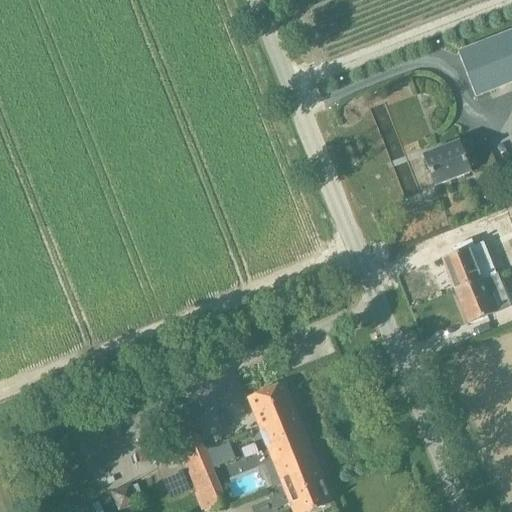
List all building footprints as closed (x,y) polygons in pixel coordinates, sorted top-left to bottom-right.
[(511,30),(456,53),(473,97),(511,82),(511,30)] [(455,143),(421,156),(433,187),(467,173),(465,167),(477,163),(470,147),(458,150),(455,143)] [(511,232),(507,221),(485,231),(490,244),(511,234),(511,232)] [(477,232),(467,235),(475,264),(486,260),(477,232)] [(453,290),(478,280),(466,247),(440,257),(453,290)] [(511,249),(490,257),(495,271),(511,265),(511,249)] [(484,294),(499,287),(494,275),(479,281),(478,280),(453,290),(466,322),(491,312),(484,294)] [(291,511),(308,511),(331,503),(283,383),(246,398),(291,511)] [(202,511),(206,511),(225,504),(197,437),(175,445),(202,511)] [(109,491),(114,508),(139,500),(133,483),(109,491)]
